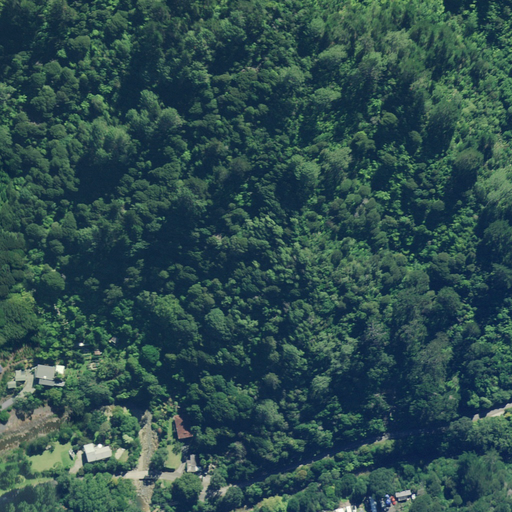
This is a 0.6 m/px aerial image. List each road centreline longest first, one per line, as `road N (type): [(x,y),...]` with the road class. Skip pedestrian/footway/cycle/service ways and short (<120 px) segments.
road 1 (unclassified): [(218,491),(511,403)]
road 2 (residential): [(0,501),(80,478),(137,474),(218,491)]
